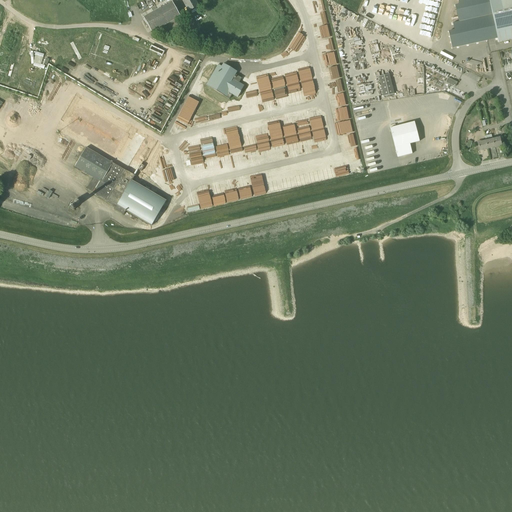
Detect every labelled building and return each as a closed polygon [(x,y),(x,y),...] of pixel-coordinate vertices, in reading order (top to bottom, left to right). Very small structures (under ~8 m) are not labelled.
[(165,0),(166,0),(173,0),(175,2),(178,0),(182,0),(189,11),(199,6),(195,0),(165,0)] [(511,0),(498,0),(506,31),(508,39),(511,37),(511,0)] [(151,32),(180,16),(172,1),(144,17),(151,32)] [(40,25),(35,40),(54,46),(59,31),(40,25)] [(8,29),(2,46),(7,48),(6,51),(10,53),(11,49),(14,50),(19,32),(17,31),(18,28),(14,26),(13,30),(8,29)] [(97,32),(89,58),(95,60),(97,56),(138,70),(145,48),(97,32)] [(163,55),(165,50),(151,45),(149,50),(163,55)] [(0,57),(0,80),(2,81),(3,77),(6,78),(11,61),(8,60),(9,56),(5,55),(4,59),(0,57)] [(237,72),(223,63),(222,66),(218,64),(206,85),(229,99),(232,95),(238,98),(245,85),(240,82),(241,79),(242,78),(236,74),(237,72)] [(389,74),(379,77),(383,96),(394,94),(389,74)] [(23,75),(18,90),(37,96),(42,81),(23,75)] [(449,78),(446,83),(455,87),(457,83),(449,78)] [(141,171),(145,166),(142,164),(143,162),(134,157),(147,136),(81,97),(60,132),(86,147),(75,167),(93,177),(87,188),(94,192),(94,194),(116,207),(115,210),(124,215),(126,211),(151,226),(166,201),(132,180),(138,170),(141,171)] [(419,141),(414,122),(390,128),(398,157),(412,154),(410,144),(419,141)] [(493,139),(494,147),(501,145),(500,138),(493,139)] [(488,149),(494,147),(493,139),(486,141),(488,149)] [(479,150),(488,149),(486,141),(478,143),(479,150)]
